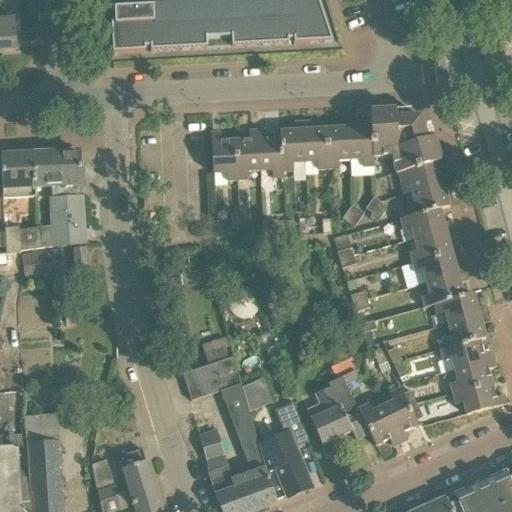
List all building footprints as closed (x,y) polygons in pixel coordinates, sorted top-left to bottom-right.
[(109,0),(110,16),(114,15),(115,26),(111,26),(113,56),(145,54),(145,50),(150,50),(150,54),(288,46),(288,42),(293,42),(294,46),(331,44),(316,0),(109,0)] [(15,20),(0,20),(0,52),(16,52),(15,20)] [(393,158),(398,175),(438,164),(438,165),(441,164),(430,125),(423,127),(420,117),(411,118),(410,110),(371,112),(375,170),(376,170),(375,159),(393,158)] [(371,112),(370,113),(371,128),(357,129),(357,123),(348,123),(351,163),(363,162),(364,170),(375,170),(371,112)] [(351,163),(348,123),(340,124),(341,130),(325,131),(328,173),(340,172),(339,164),(351,163)] [(302,126),(295,127),(295,133),(280,133),(280,139),(283,180),(284,180),(284,175),(294,175),(293,167),(305,166),(302,126)] [(325,131),(311,132),(311,126),(302,126),(305,166),(317,165),(318,173),(328,173),(325,131)] [(280,139),(266,140),(266,134),(257,135),(260,174),(273,173),(273,181),(283,180),(280,139)] [(257,135),(249,135),(250,141),(235,142),(237,183),(249,182),(249,175),(260,174),(257,135)] [(237,183),(235,142),(221,143),(220,137),(211,137),(214,176),(227,175),(227,183),(237,183)] [(40,249),(52,248),(85,245),(82,199),(81,199),(80,186),(81,186),(79,153),(33,156),(35,198),(37,198),(37,189),(52,188),(53,201),(52,201),(54,228),(39,231),(40,249)] [(35,198),(33,156),(1,157),(3,200),(35,198)] [(410,183),(413,195),(449,184),(447,176),(445,177),(441,178),(438,165),(438,164),(398,175),(398,176),(400,176),(402,185),(410,183)] [(450,193),(451,192),(449,184),(413,195),(416,207),(408,209),(411,218),(440,210),(440,211),(450,209),(446,194),(450,193)] [(373,215),(379,207),(382,203),(374,198),(366,210),(373,215)] [(352,207),(347,213),(359,222),(364,215),(352,207)] [(385,212),(379,207),(373,215),(370,219),(377,224),(385,212)] [(449,223),(448,224),(444,225),(440,211),(440,210),(411,218),(401,221),(404,232),(412,230),(415,241),(452,231),(449,223)] [(355,229),(359,222),(347,213),(343,220),(355,229)] [(239,215),(231,216),(232,230),(241,230),(239,215)] [(239,215),(241,230),(249,229),(248,215),(239,215)] [(299,221),(300,236),(309,235),(308,220),(299,221)] [(331,221),(322,221),(323,235),(331,235),(331,221)] [(287,238),(286,223),(278,224),(279,238),(287,238)] [(294,223),(286,223),(287,238),(295,237),(294,223)] [(39,229),(19,231),(19,228),(14,228),(5,229),(7,255),(20,254),(20,252),(40,250),(40,249),(39,231),(39,229)] [(452,239),(454,239),(452,231),(415,241),(418,253),(411,255),(413,265),(452,255),(448,241),(452,239)] [(61,249),(21,255),(26,282),(65,275),(61,249)] [(85,249),(74,250),(76,267),(86,266),(85,249)] [(351,250),(337,254),(340,262),(354,257),(351,250)] [(461,267),(460,267),(456,269),(452,255),(413,265),(416,275),(424,273),(427,285),(464,275),(461,267)] [(354,257),(340,262),(343,270),(356,265),(354,257)] [(200,272),(186,274),(177,275),(179,287),(202,285),(200,272)] [(464,283),(466,283),(464,275),(427,285),(430,297),(423,299),(425,310),(435,307),(464,299),(464,298),(460,284),(464,283)] [(244,289),(241,290),(239,290),(238,291),(235,292),(233,294),(231,296),(230,299),(229,303),(229,307),(230,312),(232,314),(234,317),(236,318),(239,319),(242,320),(245,320),(248,320),(251,319),(253,318),(255,316),(257,314),(258,312),(259,309),(260,307),(260,305),(260,302),(259,299),(258,297),(256,295),(255,293),(253,292),(251,291),(249,290),(246,289),(244,289)] [(353,305),(367,301),(365,293),(351,297),(353,305)] [(446,315),(449,326),(485,316),(483,308),(481,309),(478,310),(474,297),(473,295),(464,298),(464,299),(435,307),(438,317),(446,315)] [(367,301),(353,305),(356,313),(369,309),(367,301)] [(74,313),(66,313),(66,328),(74,328),(74,313)] [(484,325),(487,324),(485,316),(449,326),(452,338),(445,340),(447,350),(480,341),(480,342),(486,341),(486,340),(482,326),(484,325)] [(374,323),(360,327),(363,335),(376,331),(374,323)] [(202,347),(209,368),(229,361),(226,349),(230,348),(226,338),(202,347)] [(490,354),(488,354),(484,356),(480,342),(480,341),(447,350),(441,352),(443,362),(451,360),(454,372),(492,362),(490,354)] [(330,356),(335,367),(332,368),(336,378),(357,369),(348,349),(330,356)] [(380,350),(373,354),(379,367),(387,363),(380,350)] [(395,350),(388,354),(394,367),(402,363),(395,350)] [(209,368),(183,376),(191,402),(243,386),(234,359),(229,361),(209,368)] [(453,396),(492,385),(488,371),(492,370),(494,370),(492,362),(454,372),(457,384),(450,386),(453,396)] [(402,363),(394,367),(401,380),(408,376),(402,363)] [(355,372),(341,379),(345,387),(359,380),(355,372)] [(328,385),(357,442),(370,435),(357,411),(345,387),(341,379),(328,385)] [(328,385),(326,386),(329,391),(315,398),(320,408),(308,414),(312,422),(311,423),(323,446),(352,433),(356,442),(357,442),(328,385)] [(467,417),(504,407),(502,399),(502,398),(501,398),(496,399),(492,385),(453,396),(456,406),(463,404),(467,417)] [(394,403),(383,409),(400,443),(407,439),(404,434),(418,427),(416,422),(409,409),(403,396),(400,391),(390,395),(394,403)] [(409,409),(417,405),(410,392),(403,396),(409,409)] [(262,409),(258,399),(248,403),(252,413),(262,409)] [(293,444),(306,439),(308,443),(309,443),(293,405),(275,413),(285,436),(260,446),(268,475),(276,471),(288,500),(312,490),(293,444)] [(409,409),(416,422),(423,419),(417,405),(409,409)] [(390,441),(392,446),(400,443),(383,409),(371,414),(368,406),(357,411),(370,435),(376,448),(390,441)] [(63,511),(60,444),(57,415),(25,418),(27,446),(29,446),(32,511),(63,511)] [(108,456),(110,445),(113,426),(101,424),(92,468),(100,511),(112,511),(157,498),(142,451),(117,459),(129,493),(117,497),(112,481),(120,479),(113,460),(108,456)] [(249,469),(229,476),(233,488),(215,495),(221,511),(257,511),(277,505),(268,475),(260,446),(254,428),(237,433),(249,469)] [(208,475),(215,495),(233,488),(229,476),(227,468),(228,467),(216,431),(199,437),(207,465),(208,475)] [(0,511),(21,511),(18,447),(2,448),(2,438),(0,437),(0,511)] [(511,511),(511,471),(507,473),(506,472),(492,478),(467,489),(468,489),(453,496),(454,497),(446,501),(451,511),(511,511)] [(161,511),(157,498),(112,511),(161,511)] [(451,511),(446,501),(420,511),(451,511)]
